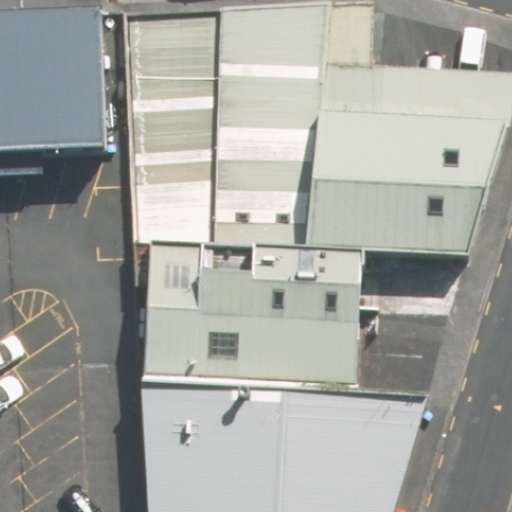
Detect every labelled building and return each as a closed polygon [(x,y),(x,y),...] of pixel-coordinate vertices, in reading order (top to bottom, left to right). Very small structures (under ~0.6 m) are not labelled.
[(326,61),(373,63),(376,17),(330,23),(328,37),(326,61)] [(330,23),(219,24),(215,248),(309,254),(318,149),(326,61),(328,37),(330,23)] [(219,24),(132,29),(139,244),(150,244),(215,248),(219,24)] [(0,56),(106,51),(105,26),(63,27),(0,29),(0,56)] [(0,149),(113,147),(106,51),(0,56),(0,149)] [(511,69),(373,63),(326,61),(318,149),(493,161),(511,105),(511,69)] [(318,149),(309,254),(365,257),(466,264),(493,161),(318,149)] [(361,393),(365,257),(309,254),(215,248),(150,244),(143,383),(361,393)] [(143,383),(150,511),(390,511),(426,396),(361,393),(143,383)]
